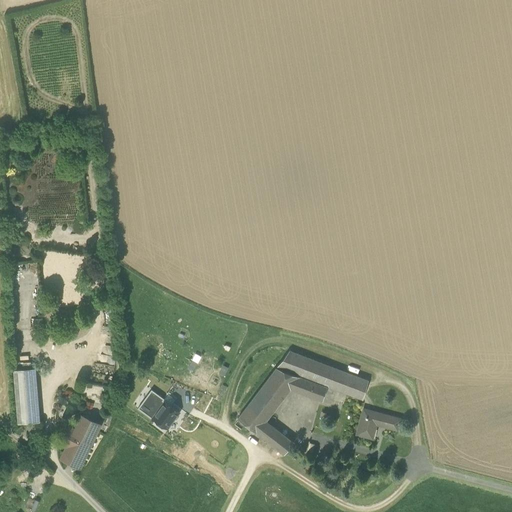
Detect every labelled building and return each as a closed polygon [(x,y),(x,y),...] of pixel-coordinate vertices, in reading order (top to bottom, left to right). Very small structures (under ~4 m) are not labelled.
[(62,158),(54,155),(50,163),(58,166),(62,158)] [(289,351),(276,368),(327,387),(362,400),(367,380),(289,351)] [(99,363),(114,366),(116,357),(100,354),(99,363)] [(197,363),(192,360),(187,369),(193,371),(197,363)] [(228,368),(223,365),(219,374),(224,377),(228,368)] [(15,370),(19,422),(39,420),(35,368),(15,370)] [(322,401),(327,387),(276,368),(237,419),(284,454),(293,442),(266,421),(290,389),(322,401)] [(221,401),(227,387),(222,384),(215,399),(221,401)] [(151,389),(138,408),(152,419),(153,418),(152,417),(164,401),(163,400),(164,398),(151,389)] [(153,418),(167,428),(179,411),(164,401),(152,417),(153,418)] [(357,434),(372,438),(376,424),(397,430),(400,419),(363,409),(357,434)] [(75,435),(91,442),(101,423),(82,414),(75,429),(74,431),(75,435)] [(67,447),(74,450),(85,455),(91,442),(75,435),(74,431),(75,429),(67,426),(63,433),(59,443),(67,447)] [(79,468),(85,455),(74,450),(72,454),(65,450),(61,459),(79,468)]
